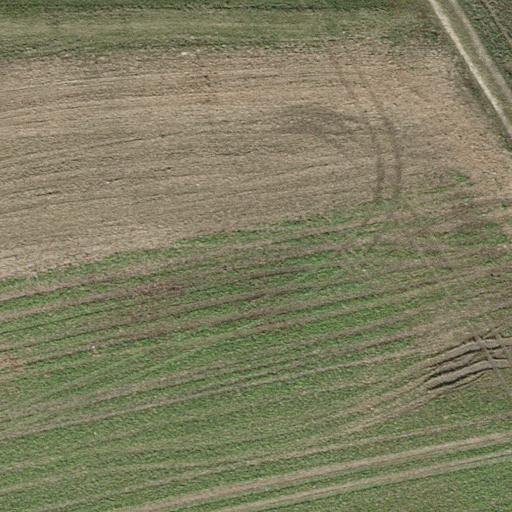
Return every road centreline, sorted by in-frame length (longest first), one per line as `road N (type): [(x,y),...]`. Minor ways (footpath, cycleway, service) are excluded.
road 1 (track): [(0,89),(447,4)]
road 2 (track): [(444,0),(511,112)]
